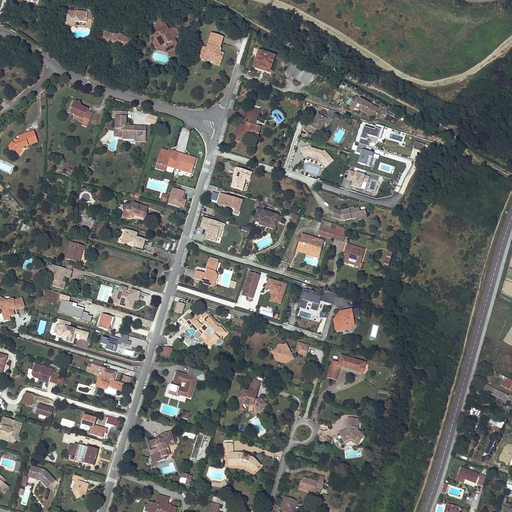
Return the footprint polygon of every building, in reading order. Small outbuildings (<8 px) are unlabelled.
[(77,22),(82,22),(87,23),(86,25),(92,25),(92,18),(93,15),(88,14),(89,12),(78,11),(77,14),(69,13),(68,23),(66,23),(66,25),(71,26),(72,23),(76,24),(77,22)] [(167,47),(172,44),(173,46),(176,44),(177,43),(175,39),(174,39),(174,38),(177,36),(178,34),(176,30),(174,29),(170,31),(168,30),(163,21),(155,25),(158,32),(162,33),(162,35),(159,36),(157,36),(156,36),(154,43),(155,46),(159,45),(162,46),(164,49),(165,50),(167,49),(167,47)] [(128,41),(129,38),(123,36),(123,35),(119,34),(118,36),(109,33),(108,35),(104,34),(101,42),(116,46),(117,42),(121,43),(120,45),(130,48),(131,43),(128,41)] [(216,60),(215,62),(215,63),(220,65),(224,53),(220,51),(218,50),(219,47),(220,47),(223,37),(212,33),(207,47),(206,47),(202,58),(209,60),(210,58),(216,60)] [(116,46),(129,50),(130,48),(120,45),(121,43),(117,42),(116,46)] [(159,45),(155,46),(157,49),(168,53),(175,49),(176,44),(173,46),(172,44),(167,47),(167,49),(165,50),(164,49),(162,46),(159,45)] [(255,66),(260,51),(259,51),(253,67),(270,73),(270,71),(255,66)] [(255,66),(270,71),(275,57),(260,51),(255,66)] [(301,82),(305,76),(308,71),(311,66),(304,62),(301,67),(292,62),(286,73),(301,82)] [(319,77),(326,80),(329,76),(322,72),(319,77)] [(374,107),(356,96),(349,108),(353,110),(355,108),(360,111),(365,114),(367,111),(371,113),(374,107)] [(76,115),(85,119),(89,111),(90,110),(83,106),(75,103),(70,112),(76,115)] [(260,109),(250,106),(248,113),(258,116),(260,109)] [(378,109),(374,107),(371,113),(367,111),(365,114),(369,117),(374,116),(378,109)] [(130,137),(130,136),(135,136),(135,139),(145,139),(146,126),(135,125),(128,125),(128,126),(126,126),(125,125),(125,123),(127,123),(127,112),(114,112),(114,119),(113,119),(112,126),(117,126),(117,127),(123,128),(124,129),(124,137),(130,137)] [(261,127),(258,127),(255,126),(258,116),(248,113),(246,120),(249,121),(247,127),(244,126),(237,124),(234,136),(244,139),(245,136),(246,133),(258,136),(261,127)] [(306,130),(313,134),(316,130),(321,133),(326,124),(330,126),(333,120),(321,113),(320,115),(318,114),(311,126),(309,125),(306,130)] [(384,126),(377,124),(375,129),(365,126),(357,152),(361,154),(359,163),(370,166),(374,153),(365,151),(366,146),(369,147),(371,141),(366,140),(368,134),(381,138),(384,126)] [(18,141),(17,140),(16,139),(10,146),(14,150),(15,148),(19,152),(21,150),(25,149),(24,146),(37,142),(35,134),(28,136),(27,134),(19,136),(21,140),(18,141)] [(425,144),(415,141),(413,149),(423,151),(425,144)] [(15,148),(14,150),(10,146),(8,148),(17,155),(18,154),(19,152),(15,148)] [(303,153),(304,157),(307,156),(309,156),(319,159),(320,160),(327,166),(334,159),(324,150),(323,152),(311,148),(311,146),(301,148),(302,153),(303,153)] [(164,171),(165,168),(166,166),(168,167),(169,163),(177,165),(180,153),(176,152),(176,154),(171,153),(171,154),(168,153),(169,152),(162,150),(156,169),(164,171)] [(180,153),(177,165),(184,168),(183,171),(192,174),(197,159),(180,153)] [(169,163),(168,167),(175,169),(183,171),(184,168),(177,165),(169,163)] [(250,181),(253,173),(236,168),(233,176),(235,177),(232,188),(243,191),(247,180),(250,181)] [(369,177),(351,171),(348,179),(354,181),(352,186),(366,190),(369,177)] [(185,192),(173,188),(168,204),(184,209),(187,201),(183,199),(185,192)] [(209,199),(216,201),(218,193),(211,192),(209,199)] [(234,214),(236,214),(237,215),(238,211),(239,212),(243,201),(221,194),(218,202),(222,203),(224,204),(224,206),(236,210),(234,214)] [(134,215),(134,214),(134,213),(137,214),(136,215),(145,218),(147,213),(146,213),(148,208),(133,203),(133,205),(123,206),(124,215),(134,215)] [(278,215),(280,210),(260,204),(259,209),(278,215)] [(357,218),(362,217),(367,216),(366,211),(361,212),(360,208),(355,209),(355,207),(350,207),(350,209),(342,211),(334,208),(332,216),(344,220),(352,219),(352,217),(357,216),(357,218)] [(278,215),(259,209),(255,221),(260,222),(274,227),(276,221),(278,222),(280,222),(282,217),(278,215)] [(300,217),(295,214),(291,221),(297,224),(300,217)] [(226,225),(205,219),(202,227),(209,229),(206,240),(216,243),(218,237),(220,237),(223,230),(224,230),(226,225)] [(333,238),(335,230),(331,228),(324,226),(321,235),(333,238)] [(134,243),(133,245),(133,246),(142,249),(145,240),(136,238),(138,234),(125,230),(122,239),(127,241),(128,244),(131,242),(134,243)] [(341,241),(344,233),(335,230),(333,238),(341,241)] [(315,237),(303,234),(301,241),(306,243),(305,245),(302,244),(300,252),(307,254),(307,252),(311,253),(312,251),(320,253),(322,245),(317,243),(318,241),(314,239),(315,237)] [(307,252),(307,254),(320,258),(325,240),(315,237),(314,239),(318,241),(317,243),(322,245),(320,253),(312,251),(311,253),(307,252)] [(84,251),(86,247),(74,243),(70,255),(67,254),(66,259),(79,263),(83,251),(84,251)] [(365,249),(347,244),(346,249),(348,249),(346,254),(345,258),(356,261),(356,264),(360,265),(361,262),(365,249)] [(356,261),(345,258),(344,262),(360,267),(360,265),(356,264),(356,261)] [(219,262),(209,259),(206,269),(208,269),(207,273),(205,273),(197,270),(194,278),(204,281),(205,281),(206,280),(209,281),(208,282),(213,283),(214,277),(218,275),(216,271),(219,262)] [(67,269),(55,266),(54,269),(55,270),(54,276),(52,281),(55,282),(53,286),(64,290),(66,283),(65,283),(63,282),(65,276),(67,277),(70,278),(72,271),(67,269)] [(260,275),(250,272),(242,296),(253,299),(260,275)] [(204,283),(215,286),(218,275),(214,277),(213,283),(208,282),(209,281),(206,280),(205,281),(204,281),(204,283)] [(286,285),(269,280),(267,288),(272,290),(271,293),(273,293),(275,294),(273,298),(276,299),(275,303),(280,304),(286,285)] [(302,283),(294,281),(292,288),(300,290),(302,283)] [(136,298),(138,291),(131,289),(130,291),(129,294),(126,293),(127,290),(128,288),(121,286),(119,291),(116,302),(115,303),(115,304),(117,304),(132,308),(136,298)] [(326,296),(306,290),(300,308),(305,309),(307,301),(313,303),(311,309),(317,311),(320,301),(332,305),(335,293),(328,291),(326,296)] [(62,300),(58,312),(81,319),(91,322),(92,316),(88,315),(89,313),(83,311),(84,308),(77,306),(77,303),(73,302),(73,303),(69,301),(70,297),(60,294),(59,299),(62,300)] [(8,301),(0,296),(0,306),(1,307),(3,308),(4,312),(2,313),(4,318),(10,316),(15,315),(13,310),(16,309),(17,310),(25,307),(22,298),(14,301),(13,299),(8,301)] [(175,313),(182,314),(184,304),(176,302),(175,313)] [(361,315),(359,308),(352,310),(354,316),(361,315)] [(338,332),(341,332),(343,331),(347,325),(355,324),(354,316),(352,310),(340,312),(341,317),(339,320),(334,320),(336,331),(338,332)] [(99,326),(104,327),(109,329),(113,315),(103,312),(99,326)] [(190,313),(187,316),(184,318),(191,326),(197,320),(198,319),(194,315),(193,317),(190,313)] [(201,337),(211,348),(220,339),(219,338),(221,335),(221,331),(217,327),(219,325),(211,317),(207,320),(208,322),(203,327),(197,333),(195,335),(199,340),(201,337)] [(74,343),(75,337),(73,336),(74,333),(81,335),(82,331),(70,327),(71,323),(60,319),(58,326),(57,325),(54,333),(65,336),(64,340),(74,343)] [(203,327),(197,320),(191,326),(186,331),(194,330),(197,333),(203,327)] [(226,333),(219,325),(217,327),(221,331),(221,335),(219,338),(220,339),(226,333)] [(89,333),(82,331),(81,335),(80,338),(87,340),(89,333)] [(103,337),(101,343),(106,345),(105,348),(115,351),(117,345),(119,345),(120,343),(130,346),(131,341),(128,341),(129,336),(122,334),(120,338),(110,336),(109,339),(103,337)] [(299,343),(296,352),(297,353),(300,345),(308,348),(309,346),(299,343)] [(293,359),(292,356),(291,354),(292,353),(290,352),(286,345),(284,346),(282,345),(280,348),(277,350),(272,352),(277,360),(282,357),(285,363),(293,359)] [(297,353),(301,354),(305,355),(308,348),(300,345),(297,353)] [(164,348),(162,355),(170,358),(173,348),(169,347),(164,348)] [(336,381),(338,374),(340,367),(363,374),(366,363),(341,356),(339,363),(333,361),(328,378),(336,381)] [(94,361),(91,373),(114,380),(116,374),(108,371),(106,369),(102,367),(103,363),(104,363),(95,360),(94,361)] [(31,362),(28,369),(33,378),(39,380),(39,379),(44,380),(45,379),(50,380),(49,381),(57,383),(59,378),(59,376),(52,374),(53,370),(31,362)] [(175,384),(172,384),(171,388),(170,392),(178,394),(179,392),(191,396),(197,377),(191,375),(178,371),(175,381),(176,381),(175,384)] [(100,376),(97,386),(102,388),(101,391),(112,394),(115,392),(116,390),(123,392),(125,384),(100,376)] [(125,376),(123,381),(130,384),(132,379),(125,376)] [(250,405),(251,405),(251,404),(256,406),(261,411),(268,404),(263,399),(258,399),(256,397),(261,382),(253,380),(249,392),(243,390),(241,396),(236,402),(240,406),(242,407),(245,404),(250,405)] [(495,389),(484,384),(481,389),(492,395),(495,389)] [(508,396),(495,389),(492,395),(510,404),(511,404),(511,401),(511,400),(507,398),(508,396)] [(26,392),(25,398),(23,403),(31,406),(34,395),(26,392)] [(54,408),(39,404),(37,413),(47,416),(48,414),(52,415),(54,408)] [(470,413),(477,417),(480,412),(473,408),(470,413)] [(89,433),(103,437),(104,433),(106,434),(108,429),(95,425),(97,418),(83,414),(80,423),(91,427),(89,433)] [(504,423),(492,416),(489,422),(501,428),(504,423)] [(118,420),(108,417),(106,423),(116,426),(118,420)] [(351,438),(359,443),(365,435),(357,430),(358,418),(350,418),(349,428),(347,429),(339,433),(344,442),(351,438)] [(9,424),(2,422),(0,429),(0,436),(1,438),(12,441),(13,437),(15,439),(19,437),(18,435),(17,434),(18,430),(17,429),(19,424),(13,422),(13,423),(10,422),(9,424)] [(156,439),(150,441),(152,448),(153,447),(155,453),(151,454),(150,454),(153,463),(151,464),(152,468),(156,466),(158,462),(166,460),(165,457),(168,456),(166,450),(169,449),(168,447),(168,445),(170,445),(171,447),(176,445),(175,443),(173,435),(172,431),(161,435),(162,439),(157,441),(156,439)] [(494,444),(491,442),(486,452),(489,454),(491,449),(494,444)] [(80,444),(75,443),(75,444),(72,455),(71,459),(75,460),(80,444)] [(254,458),(251,458),(249,457),(249,456),(240,453),(233,453),(233,444),(225,444),(225,454),(228,454),(229,466),(242,465),(249,468),(252,466),(256,470),(260,466),(254,458)] [(99,450),(89,447),(84,463),(94,466),(99,450)] [(45,470),(35,467),(34,472),(32,472),(30,477),(37,480),(39,478),(40,478),(41,480),(40,481),(48,489),(55,481),(45,470)] [(461,467),(458,477),(465,479),(476,483),(479,474),(461,467)] [(193,477),(184,474),(182,479),(187,480),(185,484),(190,485),(193,477)] [(483,486),(486,476),(481,474),(477,484),(483,486)] [(80,481),(82,477),(75,475),(73,480),(76,480),(73,490),(76,496),(80,495),(81,496),(86,494),(84,491),(85,487),(88,488),(89,484),(84,482),(80,481)] [(322,489),(324,483),(326,477),(320,475),(318,482),(303,478),(300,488),(315,492),(317,487),(320,488),(322,489)] [(0,490),(4,493),(9,487),(4,483),(0,479),(0,490)] [(148,506),(151,507),(149,511),(176,511),(177,508),(171,506),(171,508),(167,507),(168,504),(170,499),(162,496),(161,500),(157,499),(156,501),(150,499),(148,506)] [(294,499),(285,496),(283,502),(284,502),(283,506),(282,511),(284,511),(294,511),(296,506),(298,501),(294,500),(294,499)] [(218,511),(220,505),(212,503),(208,511),(218,511)]
